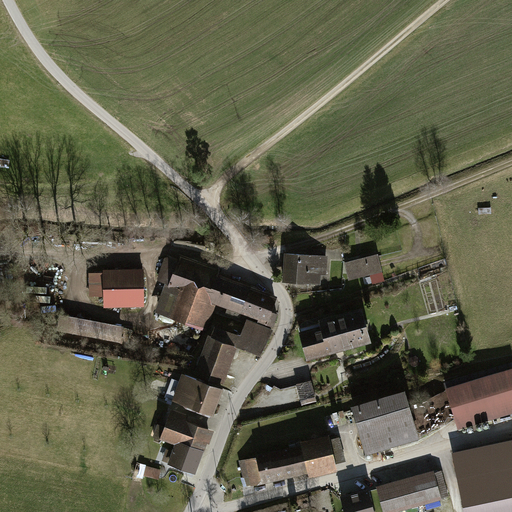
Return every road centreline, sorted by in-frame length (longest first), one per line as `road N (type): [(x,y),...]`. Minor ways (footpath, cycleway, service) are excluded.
road 1 (tertiary): [(7,0),(56,74),(207,204),(243,248)]
road 2 (track): [(441,0),(229,174),(207,204)]
road 3 (residential): [(243,248),(287,309),(285,329),(239,405),(191,511)]
road 4 (track): [(251,258),(511,161)]
road 5 (residential): [(223,511),(487,434)]
road 6 (track): [(260,268),(177,249),(59,249)]
